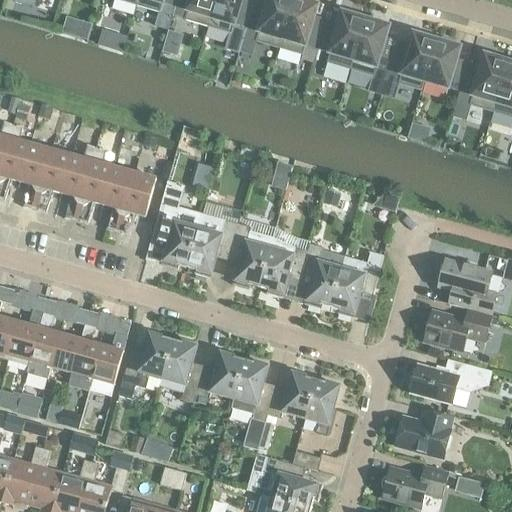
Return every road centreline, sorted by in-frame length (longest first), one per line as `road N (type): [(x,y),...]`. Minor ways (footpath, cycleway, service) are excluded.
road 1 (residential): [(389,354),(0,252)]
road 2 (residential): [(347,511),(389,354)]
road 3 (residential): [(389,354),(424,223)]
